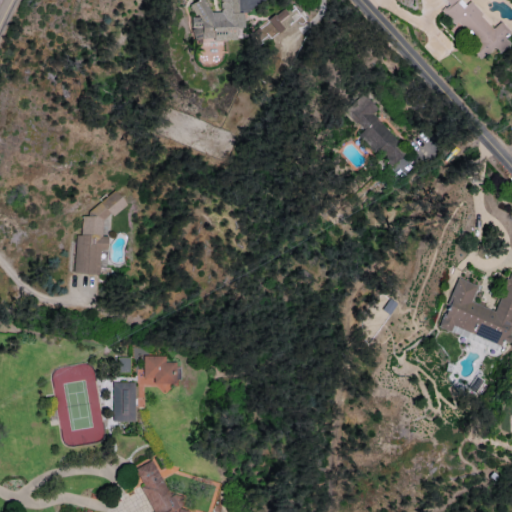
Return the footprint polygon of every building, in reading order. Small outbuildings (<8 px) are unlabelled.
[(191,40),(235,38),(234,27),(243,27),(242,12),(237,12),(236,0),(219,0),(220,12),(206,12),(206,0),(191,1),(192,17),(190,17),(191,40)] [(443,0),(448,6),(443,9),(479,57),(493,47),(497,52),(508,44),(501,34),(507,30),(500,21),(489,29),(467,0),(443,0)] [(266,20),(277,33),(283,28),(278,21),(287,13),(282,7),(266,20)] [(371,113),(376,108),(362,93),(343,110),(361,130),(359,132),(389,166),(406,151),(371,113)] [(98,274),(99,249),(106,250),(107,236),(101,235),(102,214),(121,215),(122,193),(104,192),(103,205),(88,205),(87,216),(81,216),(80,234),(74,234),(72,273),(98,274)] [(455,277),(437,327),(449,331),(450,326),(500,345),(501,341),(508,344),(511,332),(511,274),(508,273),(494,310),(470,302),(476,285),(455,277)] [(129,357),(116,357),(116,371),(129,372),(129,357)] [(133,382),(112,382),(111,421),(132,421),(133,382)] [(152,511),(184,511),(185,510),(175,507),(153,459),(131,469),(129,479),(132,486),(141,488),(152,511)]
